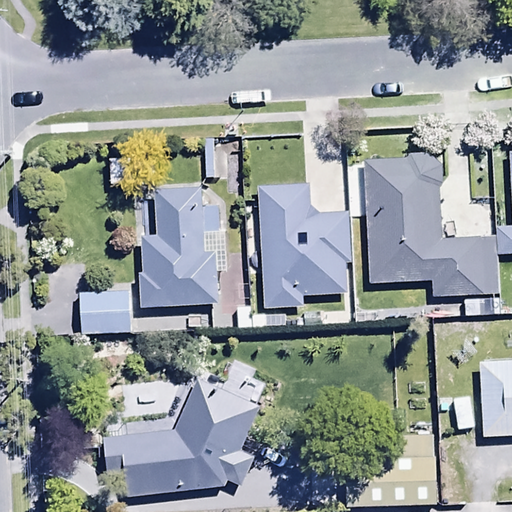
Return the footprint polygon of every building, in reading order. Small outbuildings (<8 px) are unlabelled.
[(491,242),(492,259),(511,258),(511,157),(507,158),(510,232),(496,233),(497,242),(491,242)] [(492,259),(491,242),(438,244),(436,188),(442,188),(440,162),(362,165),(367,288),(430,286),(430,302),(494,299),(492,259)] [(347,219),(318,221),(309,214),(308,190),(255,192),(261,315),(301,313),(300,300),(345,298),(344,267),(350,267),(347,219)] [(216,211),(201,211),(200,194),(153,197),(155,240),(139,241),(141,280),(135,280),(137,313),(215,308),(214,279),(226,278),(224,240),(218,241),(216,211)] [(128,295),(79,298),(82,342),(131,339),(128,295)] [(248,312),(236,312),(236,333),(263,333),(263,321),(248,321),(248,312)] [(511,366),(477,368),(480,443),(511,441),(511,366)] [(192,387),(172,436),(117,442),(124,503),(223,492),(223,485),(239,492),(252,461),(240,456),(257,414),(192,387)] [(342,464),(342,511),(366,511),(436,510),(434,437),(390,438),(391,463),(342,464)]
